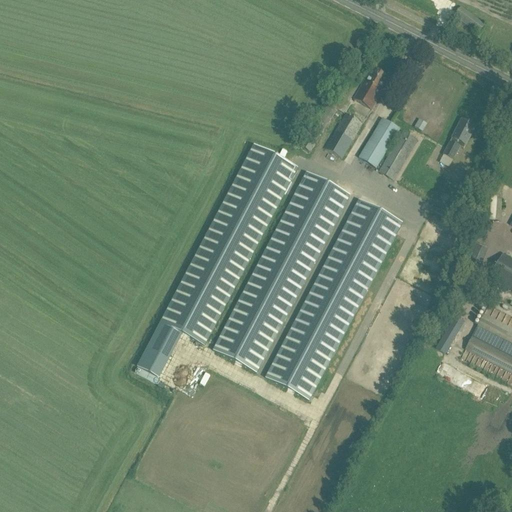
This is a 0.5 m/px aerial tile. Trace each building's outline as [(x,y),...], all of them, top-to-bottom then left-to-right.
[(461,9),(454,18),(478,36),(484,27),(461,9)] [(326,105),(300,149),(309,155),(349,94),(352,95),(363,78),(351,69),(328,105),(326,105)] [(367,79),(354,102),(372,112),(382,93),(380,92),(387,80),(374,72),(369,80),(367,79)] [(346,116),(325,151),(342,161),(362,126),(346,116)] [(382,120),(358,159),(376,171),(400,131),(382,120)] [(450,143),(443,156),(452,161),(460,148),(463,150),(476,128),(462,121),(452,139),(453,140),(451,143),(450,143)] [(422,133),(426,126),(419,122),(415,129),(422,133)] [(379,172),(379,174),(394,183),(418,142),(403,134),(383,166),(379,172)] [(298,170),(253,147),(160,324),(204,348),(298,170)] [(434,171),(440,159),(417,147),(409,163),(422,170),(423,166),(434,171)] [(467,173),(446,223),(455,227),(462,211),(463,211),(473,186),(476,187),(479,178),(467,173)] [(350,198),(306,174),(213,352),(257,375),(350,198)] [(481,198),(479,221),(486,222),(500,223),(502,200),(481,198)] [(402,225),(358,202),(265,380),(309,403),(402,225)] [(485,241),(486,234),(474,233),(473,240),(485,241)] [(511,259),(504,255),(491,278),(511,290),(511,259)] [(511,330),(484,316),(477,330),(511,348),(511,330)] [(455,318),(435,351),(445,357),(465,324),(455,318)] [(511,357),(473,338),(466,352),(511,375),(511,357)] [(473,375),(478,366),(457,355),(458,353),(451,350),(448,355),(447,355),(444,361),(473,375)] [(193,368),(138,461),(179,485),(234,392),(193,368)] [(243,398),(188,490),(224,511),(231,511),(284,422),(243,398)]
